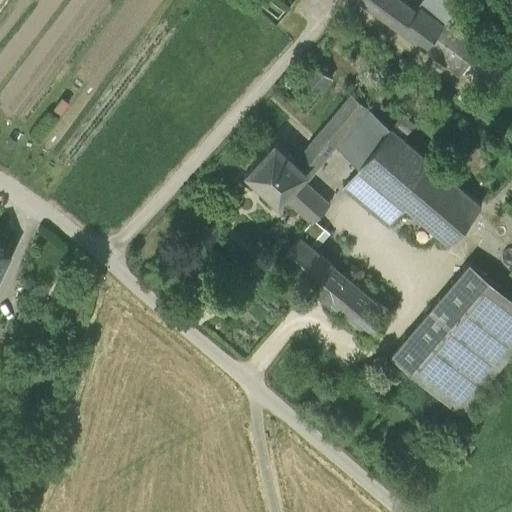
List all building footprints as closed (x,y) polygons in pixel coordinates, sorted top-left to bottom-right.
[(365,0),(421,43),(439,19),(417,2),(415,5),(408,0),(365,0)] [(442,15),(439,19),(421,43),(457,71),(478,43),(442,15)] [(292,90),(309,104),(332,77),(316,63),(292,90)] [(357,121),(379,140),(390,127),(351,93),(315,137),(332,151),(336,146),(357,121)] [(403,112),(390,127),(402,137),(415,123),(403,112)] [(357,121),(336,146),(358,165),(379,140),(357,121)] [(481,204),(402,137),(390,127),(379,140),(358,165),(406,206),(405,206),(448,243),(481,204)] [(315,137),(295,161),(307,172),(283,197),(311,222),(312,223),(315,220),(317,217),(330,203),(307,181),(332,151),(315,137)] [(278,202),(283,197),(307,172),(295,161),(275,142),(246,172),(278,202)] [(406,206),(358,165),(342,187),(388,227),(405,206),(406,206)] [(311,222),(299,235),(311,244),(325,229),(315,220),(312,223),(311,222)] [(334,264),(311,244),(299,235),(280,257),(315,287),(326,296),(345,274),(334,264)] [(0,272),(10,252),(0,247),(0,272)] [(391,354),(461,414),(511,353),(511,297),(470,262),(391,354)] [(326,296),(371,334),(390,311),(345,274),(326,296)]
